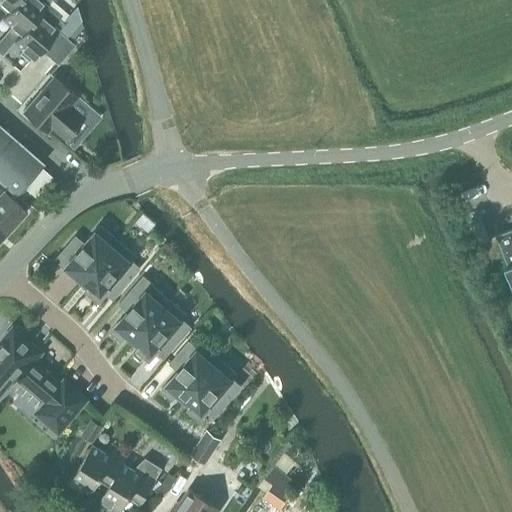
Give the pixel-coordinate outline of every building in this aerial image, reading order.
[(0,53),(2,55),(14,41),(13,41),(44,6),(45,6),(50,0),(17,0),(2,17),(11,25),(0,38),(0,53)] [(0,19),(2,17),(17,0),(0,0),(0,1),(0,19)] [(40,49),(49,57),(66,37),(57,29),(63,22),(45,6),(44,6),(13,41),(14,41),(23,49),(19,53),(29,62),(40,49)] [(66,37),(49,57),(58,64),(75,44),(66,37)] [(78,94),(54,74),(23,111),(47,131),(50,127),(64,139),(84,115),(70,103),(78,94)] [(0,180),(15,194),(23,185),(40,166),(43,162),(0,124),(0,180)] [(40,166),(23,185),(34,195),(52,176),(40,166)] [(0,233),(2,231),(4,233),(25,210),(4,191),(0,195),(0,233)] [(56,259),(59,262),(76,276),(77,274),(84,280),(118,240),(101,225),(85,244),(76,236),(73,239),(72,240),(72,241),(65,249),(64,249),(63,250),(64,251),(56,259)] [(511,228),(497,234),(508,265),(505,266),(508,275),(509,274),(511,282),(511,228)] [(89,288),(99,296),(104,290),(113,298),(140,267),(131,259),(135,254),(118,240),(84,280),(91,286),(89,288)] [(120,303),(129,311),(112,330),(123,339),(128,333),(134,339),(168,299),(153,285),(154,284),(144,275),(120,303)] [(155,349),(164,357),(190,326),(181,318),(185,314),(168,299),(134,339),(142,345),(140,347),(150,355),(155,349)] [(38,351),(15,331),(14,330),(4,341),(0,345),(0,395),(16,376),(20,379),(47,402),(39,411),(59,428),(84,398),(65,382),(63,384),(33,358),(38,351)] [(173,399),(179,392),(185,398),(219,358),(202,343),(198,348),(189,340),(170,362),(179,370),(162,390),(173,399)] [(200,414),(205,408),(214,416),(241,385),(232,377),(236,373),(219,358),(185,398),(192,404),(190,406),(200,414)] [(113,409),(112,413),(114,418),(118,419),(123,417),(124,412),(122,408),(118,406),(113,409)] [(92,418),(83,432),(94,439),(103,426),(92,418)] [(191,454),(204,462),(220,439),(207,430),(191,454)] [(287,440),(252,483),(259,488),(266,479),(273,485),(264,496),(281,508),(291,494),(287,492),(296,481),(286,473),(295,460),(285,453),(292,444),(287,440)] [(102,473),(112,479),(128,454),(110,444),(105,451),(93,444),(71,480),(91,491),(102,473)] [(128,454),(112,479),(101,498),(120,509),(132,491),(143,498),(161,468),(131,449),(128,454)] [(163,481),(154,487),(160,495),(170,488),(177,477),(169,472),(163,481)] [(214,511),(218,507),(190,488),(173,511),(214,511)]
